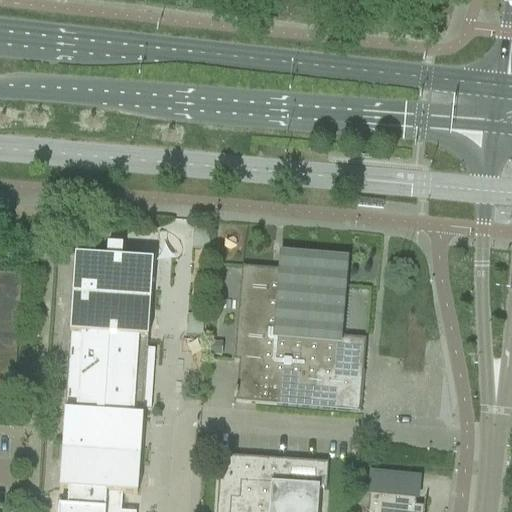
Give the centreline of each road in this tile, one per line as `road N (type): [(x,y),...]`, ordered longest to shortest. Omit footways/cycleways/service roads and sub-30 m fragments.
road 1 (secondary): [(501,85),(0,39)]
road 2 (secondary): [(0,94),(494,129)]
road 3 (tertiary): [(494,129),(479,290),(492,435)]
